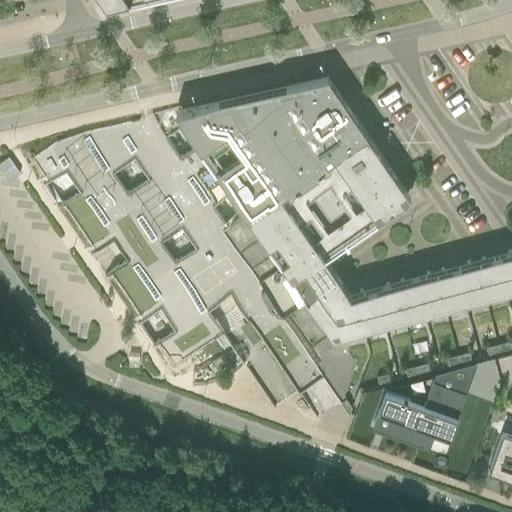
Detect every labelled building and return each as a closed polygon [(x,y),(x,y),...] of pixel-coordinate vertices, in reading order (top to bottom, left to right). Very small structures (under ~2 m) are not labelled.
[(323,76),(181,108),(189,119),(184,122),(199,143),(203,140),(236,188),(232,191),(246,213),(250,210),(294,274),(318,258),(318,259),(321,256),(324,255),(281,192),(334,156),(377,219),(406,198),(410,196),(392,170),(379,151),(327,75),(323,76)] [(19,148),(18,150),(18,152),(19,153),(42,186),(65,170),(80,191),(56,207),(73,231),(71,232),(79,243),(80,243),(88,254),(89,255),(113,239),(127,260),(104,276),(105,277),(104,278),(120,300),(119,301),(127,313),(128,312),(137,325),(160,308),(174,330),(151,346),(173,378),(174,379),(175,380),(177,380),(178,380),(179,379),(231,344),(225,335),(223,332),(208,310),(230,295),(247,320),(248,319),(298,392),(299,391),(322,376),(340,402),(346,398),(343,396),(355,363),(338,338),(334,332),(309,295),(294,274),(250,210),(246,213),(228,225),(213,204),(232,191),(236,188),(203,140),(199,143),(180,156),(166,135),(184,122),(189,119),(181,108),(133,118),(99,129),(98,126),(69,136),(68,134),(64,135),(63,134),(56,136),(56,138),(47,140),(46,138),(21,146),(20,147),(19,148)] [(511,249),(496,254),(506,293),(511,291),(511,249)] [(496,254),(476,260),(486,298),(506,293),(496,254)] [(318,258),(294,274),(309,295),(333,279),(336,277),(338,276),(324,255),(321,256),(318,259),(318,258)] [(476,260),(455,265),(465,304),(486,298),(476,260)] [(455,265),(435,270),(445,309),(465,304),(455,265)] [(435,270),(415,276),(425,315),(445,309),(435,270)] [(333,279),(309,295),(334,332),(343,295),(345,286),(338,276),(336,277),(333,279)] [(415,276),(394,281),(405,320),(425,315),(415,276)] [(394,281),(374,287),(384,325),(405,320),(394,281)] [(343,295),(334,332),(338,338),(339,337),(364,331),(354,292),(350,293),(345,286),(343,295)] [(374,287),(354,292),(364,331),(384,325),(374,287)] [(499,351),(511,348),(509,341),(497,344),(499,351)] [(497,344),(486,347),(488,354),(499,351),(497,344)] [(459,361),(470,358),(469,352),(457,355),(459,361)] [(457,355),(445,358),(447,365),(459,361),(457,355)] [(418,372),(430,369),(428,362),(416,365),(418,372)] [(416,365),(405,369),(406,375),(418,372),(416,365)] [(378,383),(390,380),(388,373),(376,376),(378,383)] [(385,391),(373,423),(386,427),(383,433),(428,449),(434,433),(450,439),(458,418),(457,417),(466,393),(432,381),(424,405),(385,391)] [(346,398),(340,402),(348,414),(349,415),(351,407),(346,398)] [(497,422),(501,410),(493,408),(489,419),(497,422)] [(511,433),(502,430),(488,470),(511,479),(511,433)]
